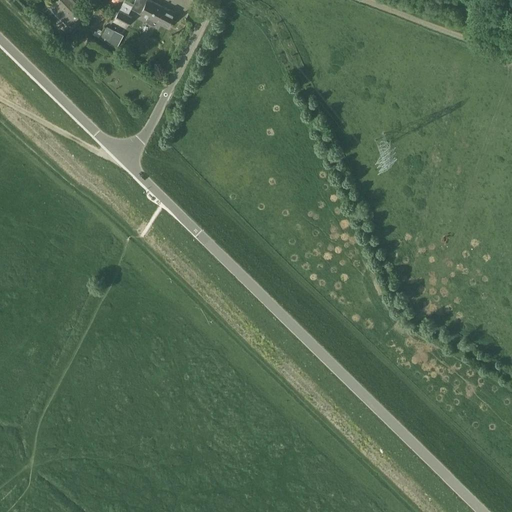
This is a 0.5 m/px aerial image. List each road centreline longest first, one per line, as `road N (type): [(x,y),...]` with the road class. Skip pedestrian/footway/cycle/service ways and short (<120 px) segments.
road 1 (unclassified): [(482,511),(128,164)]
road 2 (track): [(511,378),(401,309),(275,31),(236,0)]
road 3 (residential): [(128,164),(212,0)]
road 4 (unclassified): [(128,164),(0,39)]
road 5 (track): [(0,102),(103,154),(117,153)]
